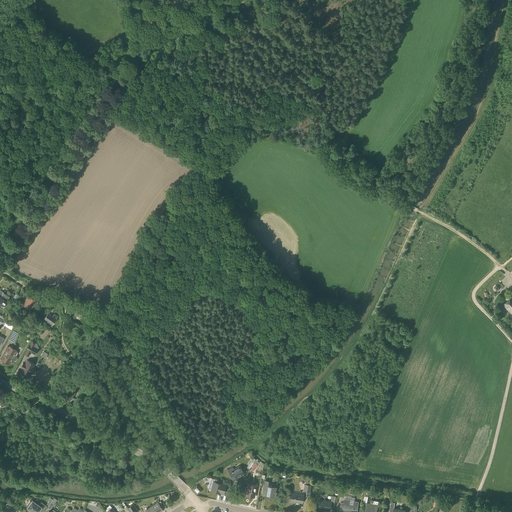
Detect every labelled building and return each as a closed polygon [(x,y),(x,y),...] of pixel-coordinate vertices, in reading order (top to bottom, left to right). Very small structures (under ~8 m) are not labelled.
[(4,293),(0,298),(0,307),(2,309),(7,302),(6,301),(9,297),(4,293)] [(17,300),(19,295),(15,293),(14,297),(13,296),(11,301),(14,303),(16,299),(17,300)] [(41,300),(38,298),(34,296),(33,299),(29,296),(23,305),(30,310),(36,301),(39,303),(38,303),(44,307),(48,301),(43,297),(41,300)] [(52,316),(48,313),(44,319),(52,325),(56,319),(58,317),(54,314),(52,316)] [(35,355),(38,349),(34,346),(36,343),(32,340),(23,354),(28,357),(31,353),(35,355)] [(10,348),(7,347),(0,359),(2,359),(1,360),(8,364),(9,363),(10,364),(12,360),(13,361),(15,361),(16,360),(16,359),(17,358),(17,357),(16,356),(14,355),(16,352),(14,351),(15,349),(10,347),(10,348)] [(34,365),(26,361),(25,364),(23,363),(20,368),(22,369),(20,372),(21,373),(23,374),(27,376),(29,373),(32,374),(34,370),(32,368),(34,365)] [(70,402),(73,398),(72,397),(75,392),(70,389),(72,385),(70,383),(66,388),(69,390),(64,397),(69,401),(70,402)] [(19,425),(25,421),(20,414),(14,419),(12,420),(15,423),(17,422),(19,425)] [(249,469),(256,460),(253,458),(246,468),(249,469)] [(243,474),(239,467),(233,470),(232,468),(228,470),(233,480),(243,474)] [(274,496),(275,488),(266,487),(267,482),(264,481),(263,489),(266,490),(266,495),(274,496)] [(311,485),(311,482),(305,481),(305,484),(304,484),(303,492),(310,493),(311,485)] [(223,494),(225,485),(213,482),(211,490),(223,494)] [(254,497),(256,485),(248,483),(245,495),(254,497)] [(302,503),(303,495),(291,493),(290,501),(302,503)] [(334,507),(336,497),(331,496),(330,502),(319,500),(318,508),(330,510),(330,507),(334,507)] [(356,509),(358,502),(349,501),(344,500),(343,503),(341,503),(339,511),(345,511),(356,511),(357,509),(356,509)] [(39,505),(32,501),(31,502),(30,501),(27,505),(28,506),(27,508),(32,511),(37,511),(39,510),(42,511),(46,506),(41,502),(39,505)] [(376,511),(378,502),(373,501),(372,504),(366,503),(364,511),(376,511)] [(133,504),(131,502),(125,506),(129,511),(137,511),(138,511),(133,504)] [(405,511),(405,510),(394,508),(395,503),(391,502),(389,511),(405,511)] [(159,511),(163,510),(158,503),(145,511),(159,511)]
